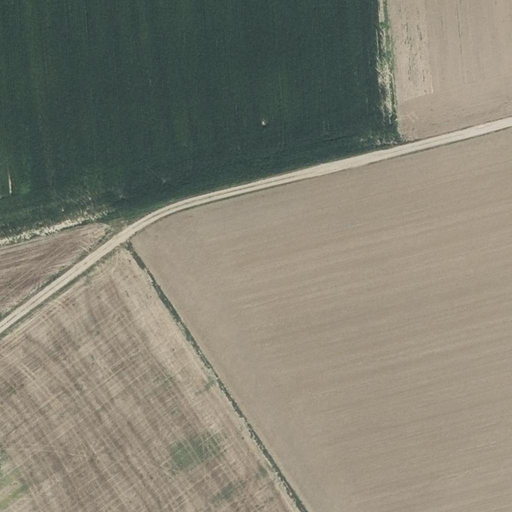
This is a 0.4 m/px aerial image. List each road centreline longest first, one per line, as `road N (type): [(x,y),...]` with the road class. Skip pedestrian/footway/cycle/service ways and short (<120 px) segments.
road 1 (track): [(511,117),(165,213),(0,326)]
road 2 (track): [(301,511),(121,237)]
